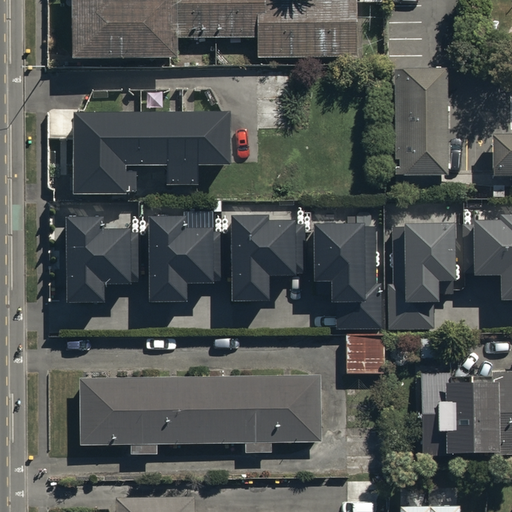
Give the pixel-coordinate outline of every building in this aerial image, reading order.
[(73,0),(73,60),(178,60),(178,37),(256,37),(256,60),(354,60),(354,0),(73,0)] [(443,69),(392,70),(394,188),(439,187),(438,175),(445,175),(443,69)] [(234,111),(74,112),(73,195),(137,196),(137,165),(165,166),(165,185),(201,186),(202,163),(233,164),(234,111)] [(511,134),(489,134),(490,176),(507,176),(507,187),(511,186),(511,134)] [(511,301),(511,218),(503,218),(503,232),(465,233),(466,279),(475,279),(475,284),(502,284),(502,302),(511,301)] [(185,220),(151,220),(152,304),(187,304),(187,286),(214,286),(214,280),(223,280),(223,234),(186,234),(185,220)] [(267,220),(233,220),(234,304),(269,304),(269,285),(296,285),(296,280),(305,280),(305,233),(267,234),(267,220)] [(103,221),(69,221),(70,305),(105,305),(105,287),(132,287),(132,281),(141,281),(141,235),(103,235),(103,221)] [(455,284),(454,227),(396,228),(397,289),(390,289),(390,330),(434,330),(433,306),(437,306),(436,285),(455,284)] [(374,228),(316,228),(316,285),(335,285),(335,306),(338,306),(338,330),(381,329),(381,288),(374,288),(374,228)] [(383,336),(346,336),(345,373),(383,373),(383,336)] [(454,336),(419,338),(420,359),(455,358),(454,336)] [(448,380),(448,371),(420,371),(420,455),(443,455),(443,451),(493,451),(493,455),(511,454),(511,370),(490,371),(489,380),(448,380)] [(320,374),(81,377),(80,442),(132,443),(132,453),(156,453),(156,442),(245,444),(245,451),(272,452),(272,441),(319,442),(320,374)] [(380,511),(380,480),(345,480),(345,511),(380,511)] [(194,511),(195,495),(117,497),(117,511),(194,511)]
